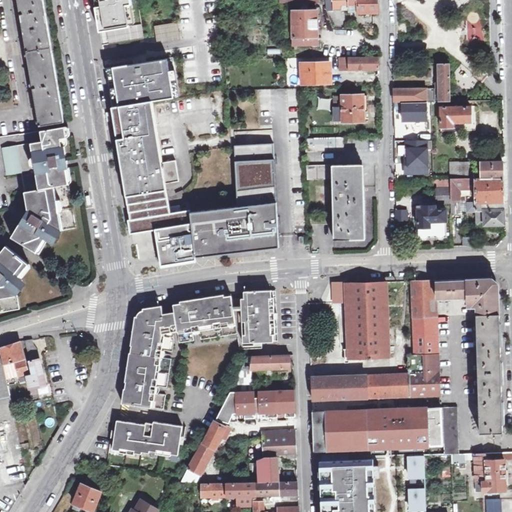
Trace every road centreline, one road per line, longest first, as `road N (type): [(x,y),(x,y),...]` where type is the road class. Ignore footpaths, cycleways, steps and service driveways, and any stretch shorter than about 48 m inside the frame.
road 1 (unclassified): [(72,0),(115,298)]
road 2 (residential): [(381,0),(387,264)]
road 3 (residential): [(307,511),(298,268)]
road 4 (unclassified): [(115,298),(101,389),(28,511)]
road 5 (residential): [(115,298),(210,276),(298,268)]
road 6 (residential): [(387,264),(511,264)]
road 7 (residential): [(0,334),(115,298)]
